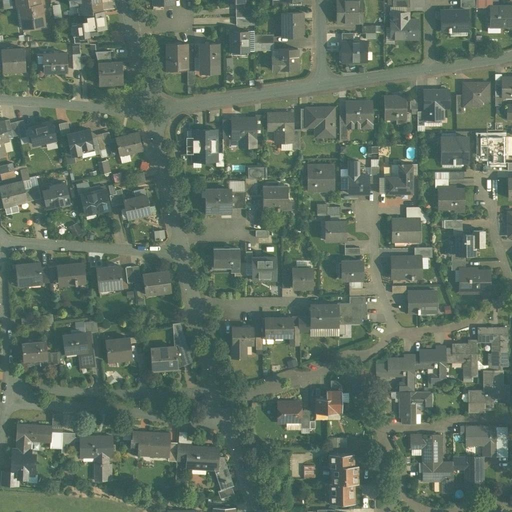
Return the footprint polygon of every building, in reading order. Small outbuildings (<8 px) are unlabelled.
[(68,0),(69,5),(78,4),(78,2),(81,1),(82,7),(83,7),(84,14),(85,13),(101,11),(99,0),(68,0)] [(360,0),(336,0),(337,19),(353,19),(353,22),(361,22),(360,0)] [(39,3),(17,7),(18,7),(23,6),(24,13),(26,27),(23,27),(23,28),(45,25),(41,3),(39,3)] [(511,4),(492,5),(490,5),(490,6),(490,25),(496,24),(496,27),(511,26),(511,4)] [(253,7),(235,7),(236,16),(253,16),(253,7)] [(467,10),(441,10),(441,30),(460,29),(460,27),(467,27),(467,10)] [(101,11),(85,13),(86,21),(77,22),(79,36),(89,35),(88,30),(106,27),(103,11),(101,11)] [(302,12),(282,12),(282,27),(284,27),(284,35),(282,35),(282,36),(302,36),(302,12)] [(416,19),(404,19),(403,12),(389,13),(390,28),(392,28),(393,38),(417,37),(416,19)] [(253,16),(236,16),(236,25),(254,24),(254,16),(253,16)] [(366,24),(366,37),(378,37),(378,29),(385,30),(385,24),(366,24)] [(248,50),(248,30),(230,31),(230,51),(248,50)] [(353,32),(341,33),(341,42),(353,42),(353,32)] [(274,33),(254,33),(254,42),(258,42),(260,42),(274,42),(274,33)] [(341,42),(341,61),(366,60),(366,41),(353,42),(341,42)] [(274,42),(260,42),(260,50),(274,50),(274,42)] [(186,43),(166,44),(167,68),(187,68),(186,43)] [(218,43),(200,43),(200,58),(200,73),(218,73),(218,43)] [(24,48),(1,49),(2,71),(3,71),(3,70),(11,70),(25,70),(24,48)] [(297,48),(279,49),(279,57),(281,57),(281,68),(279,68),(279,69),(298,69),(297,48)] [(110,50),(95,51),(95,52),(97,52),(99,81),(113,80),(113,83),(123,83),(121,61),(111,62),(110,50)] [(66,52),(43,53),(43,64),(44,72),(67,71),(66,52)] [(511,77),(501,78),(501,84),(501,95),(501,96),(511,95),(511,105),(507,106),(507,104),(507,107),(504,109),(504,114),(507,115),(507,119),(511,118),(511,77)] [(488,82),(462,83),(462,93),(462,106),(464,106),(474,106),(474,101),(489,101),(488,82)] [(448,88),(424,89),(424,110),(424,119),(425,119),(444,118),(444,108),(449,108),(448,88)] [(462,106),(462,93),(456,94),(456,113),(464,113),(464,106),(462,106)] [(406,95),(384,96),(384,119),(396,119),(396,124),(406,123),(406,95)] [(371,102),(348,102),(348,121),(362,121),(362,127),(371,127),(371,102)] [(334,107),(305,107),(305,108),(306,125),(321,125),(321,135),(334,135),(334,107)] [(293,113),(267,113),(267,129),(274,129),(275,142),(291,142),(293,142),(293,129),(293,113)] [(255,117),(231,117),(231,119),(232,138),(239,138),(240,146),(256,146),(255,117)] [(9,118),(4,120),(8,137),(12,136),(9,122),(10,122),(9,118)] [(23,119),(16,121),(19,135),(20,137),(27,136),(23,119)] [(231,119),(222,119),(222,138),(232,138),(231,119)] [(4,120),(0,120),(0,153),(5,152),(2,140),(8,139),(8,137),(4,120)] [(43,124),(28,127),(32,144),(47,141),(47,140),(55,138),(55,139),(56,139),(52,120),(42,122),(43,124)] [(10,122),(9,122),(12,136),(19,135),(16,121),(10,122)] [(67,121),(58,123),(61,135),(67,134),(70,133),(67,121)] [(347,123),(339,123),(339,140),(347,139),(347,123)] [(67,134),(72,154),(82,152),(83,157),(96,154),(90,129),(70,133),(67,134)] [(216,129),(192,129),(192,130),(192,137),(187,137),(186,137),(186,153),(192,153),(192,161),(216,160),(217,160),(216,153),(216,129)] [(300,129),(293,129),(293,142),(291,142),(292,148),(300,148),(300,129)] [(108,131),(102,133),(105,144),(111,143),(110,139),(108,131)] [(129,134),(115,137),(115,138),(110,139),(111,142),(116,141),(119,154),(120,154),(120,153),(128,151),(128,152),(142,149),(138,131),(129,133),(129,134)] [(102,133),(96,134),(99,149),(105,148),(105,144),(102,133)] [(502,163),(501,137),(477,137),(478,156),(490,156),(490,163),(502,163)] [(466,138),(440,138),(440,160),(451,160),(451,164),(453,164),(453,163),(466,163),(466,138)] [(105,148),(99,149),(101,157),(107,156),(105,148)] [(107,160),(101,161),(104,173),(110,171),(107,160)] [(358,160),(348,160),(348,174),(358,174),(358,160)] [(12,162),(0,164),(0,173),(14,170),(12,162)] [(397,176),(386,176),(386,193),(411,193),(411,164),(397,164),(397,176)] [(333,165),(307,165),(307,189),(315,189),(315,188),(334,188),(333,165)] [(27,167),(21,168),(23,180),(29,179),(27,167)] [(378,167),(371,167),(371,183),(379,183),(379,176),(378,167)] [(14,170),(0,173),(1,179),(15,176),(14,170)] [(114,172),(116,181),(123,179),(121,171),(114,172)] [(142,172),(133,174),(135,183),(144,181),(142,172)] [(348,174),(348,176),(348,188),(348,192),(368,192),(368,174),(358,174),(348,174)] [(257,177),(245,177),(245,189),(245,195),(257,195),(257,177)] [(23,180),(22,181),(24,188),(31,187),(29,179),(23,180)] [(448,179),(435,179),(435,188),(437,188),(437,187),(448,187),(448,179)] [(22,180),(0,185),(0,189),(4,205),(4,204),(17,201),(17,202),(26,200),(27,200),(24,188),(22,181),(22,180)] [(65,182),(49,186),(50,188),(42,190),(46,207),(62,203),(61,200),(68,199),(69,202),(69,201),(65,182)] [(38,185),(31,187),(34,199),(41,198),(38,185)] [(287,185),(262,185),(262,208),(276,207),(276,209),(278,209),(278,211),(290,211),(290,199),(288,199),(287,185)] [(31,187),(24,188),(27,200),(26,200),(27,201),(34,199),(31,187)] [(230,187),(210,188),(211,198),(206,198),(206,212),(231,211),(230,187)] [(448,187),(437,187),(437,188),(437,211),(463,211),(463,189),(454,189),(454,187),(448,187)] [(83,193),(80,194),(85,213),(110,208),(105,188),(99,189),(83,193)] [(121,188),(115,190),(115,193),(116,193),(118,204),(124,203),(123,199),(124,199),(121,188)] [(245,195),(245,189),(234,189),(235,206),(245,206),(245,195)] [(110,194),(109,195),(112,206),(118,204),(116,193),(115,193),(110,194)] [(124,199),(123,199),(124,203),(127,217),(150,212),(146,194),(124,199)] [(17,201),(4,204),(4,205),(6,212),(18,209),(17,202),(17,201)] [(342,214),(342,204),(331,204),(331,202),(319,201),(319,213),(342,214)] [(419,218),(391,218),(392,240),(419,240),(419,218)] [(462,220),(444,220),(444,228),(462,227),(462,220)] [(346,240),(346,221),(326,221),(325,221),(326,240),(346,240)] [(166,228),(156,229),(156,237),(166,236),(166,228)] [(475,234),(456,234),(456,254),(475,254),(475,234)] [(238,247),(213,248),(214,257),(215,257),(215,265),(214,265),(214,266),(231,266),(231,271),(234,271),(239,271),(239,262),(238,247)] [(432,247),(414,247),(414,256),(420,256),(421,257),(432,257),(432,247)] [(252,256),(251,256),(251,262),(252,276),(252,275),(266,275),(266,278),(276,278),(276,255),(252,256)] [(414,256),(391,256),(391,277),(411,277),(411,280),(413,280),(413,274),(421,274),(421,257),(420,256),(414,256)] [(362,278),(362,259),(342,260),(342,278),(362,278)] [(465,260),(451,260),(451,270),(459,269),(459,268),(465,268),(465,260)] [(40,262),(17,265),(19,284),(49,281),(49,279),(49,278),(42,279),(41,267),(40,262)] [(84,262),(57,265),(59,278),(59,282),(75,281),(75,284),(77,283),(77,282),(86,281),(84,262)] [(246,262),(239,262),(239,271),(234,271),(234,276),(246,275),(246,262)] [(57,265),(48,266),(49,278),(49,279),(59,278),(57,265)] [(120,265),(96,268),(98,289),(112,287),(112,288),(122,287),(120,265)] [(48,266),(41,267),(42,279),(49,278),(48,266)] [(132,267),(125,268),(127,283),(134,282),(133,277),(132,267)] [(311,268),(292,268),(292,287),(311,287),(311,268)] [(465,268),(459,268),(459,269),(462,269),(462,281),(459,281),(459,292),(475,292),(475,291),(489,290),(489,291),(490,291),(490,271),(471,271),(471,268),(465,268)] [(168,269),(142,273),(144,293),(147,293),(147,290),(160,288),(160,291),(171,289),(168,269)] [(290,269),(282,269),(282,287),(290,287),(290,269)] [(366,286),(351,287),(351,295),(366,295),(366,286)] [(436,291),(408,291),(408,312),(417,312),(417,314),(419,314),(419,308),(436,308),(436,291)] [(352,300),(352,302),(338,302),(338,304),(338,323),(362,323),(362,318),(367,318),(366,295),(351,295),(351,300),(352,300)] [(338,304),(310,304),(311,315),(310,323),(311,325),(338,325),(338,304)] [(39,315),(21,317),(22,325),(40,323),(39,315)] [(293,317),(293,336),(290,336),(290,344),(298,344),(298,329),(298,315),(291,315),(292,317),(293,317)] [(311,315),(298,315),(298,329),(311,329),(311,325),(310,323),(311,315)] [(292,317),(272,318),(273,336),(290,336),(293,336),(293,317),(292,317)] [(270,318),(262,318),(262,336),(271,336),(270,318)] [(96,320),(89,321),(90,332),(92,332),(98,331),(96,320)] [(191,361),(180,323),(172,324),(173,346),(176,346),(177,362),(191,361)] [(254,327),(232,327),(233,356),(246,356),(246,343),(254,343),(254,327)] [(506,327),(483,328),(483,341),(492,341),(492,353),(488,353),(488,369),(501,369),(501,366),(507,366),(506,327)] [(140,330),(133,331),(135,342),(142,342),(140,330)] [(85,331),(63,334),(65,350),(78,348),(79,358),(94,356),(92,332),(90,332),(85,332),(85,331)] [(130,337),(106,339),(108,356),(122,355),(122,358),(132,357),(130,337)] [(468,343),(452,343),(452,348),(452,347),(452,361),(463,361),(463,375),(477,375),(477,341),(477,339),(472,339),(472,343),(468,343)] [(45,340),(21,342),(22,359),(23,359),(33,358),(46,357),(47,357),(46,351),(45,340)] [(173,346),(150,347),(152,369),(178,367),(177,362),(176,346),(173,346)] [(439,350),(420,350),(420,355),(414,355),(414,367),(429,367),(429,365),(434,365),(434,374),(431,374),(431,383),(446,383),(446,361),(446,348),(446,346),(439,346),(439,350)] [(56,350),(46,351),(47,357),(46,357),(46,364),(58,363),(56,350)] [(408,358),(388,358),(388,364),(389,364),(389,375),(397,375),(397,372),(403,372),(403,382),(399,382),(400,391),(414,391),(414,367),(414,355),(414,354),(408,354),(408,358)] [(388,364),(376,364),(376,377),(389,377),(389,375),(389,364),(388,364)] [(488,369),(484,369),(484,390),(468,390),(468,391),(472,391),(472,401),(470,401),(468,403),(468,409),(470,411),(485,411),(485,409),(493,409),(493,402),(494,402),(496,401),(496,399),(500,399),(502,399),(502,384),(502,369),(501,369),(488,369)] [(336,380),(330,380),(330,390),(341,390),(341,385),(336,380)] [(509,384),(502,384),(502,399),(500,399),(500,402),(509,402),(509,384)] [(330,390),(326,390),(326,397),(315,397),(316,412),(342,412),(341,390),(330,390)] [(400,391),(395,391),(395,397),(399,397),(399,417),(401,417),(415,417),(416,417),(416,408),(413,408),(413,402),(423,402),(423,405),(432,405),(432,391),(400,391)] [(300,401),(277,402),(278,414),(276,415),(276,419),(279,422),(283,422),(284,421),(301,420),(300,409),(300,401)] [(309,409),(300,409),(301,420),(303,420),(310,420),(309,409)] [(52,425),(17,423),(15,439),(16,439),(16,449),(30,449),(26,449),(27,440),(39,441),(50,441),(50,447),(61,448),(61,444),(62,432),(51,431),(52,425)] [(495,426),(466,426),(466,444),(484,444),(484,455),(482,455),(482,456),(495,456),(495,449),(495,442),(495,435),(495,426)] [(506,426),(495,426),(495,435),(507,435),(506,426)] [(171,432),(147,430),(147,432),(133,431),(132,437),(131,437),(131,449),(138,449),(138,456),(140,456),(140,450),(152,451),(152,455),(168,455),(169,455),(170,441),(171,432)] [(75,432),(62,432),(61,444),(62,444),(62,443),(67,443),(74,444),(75,432)] [(441,434),(410,435),(411,448),(411,446),(423,445),(423,462),(441,462),(441,434)] [(112,436),(79,436),(80,456),(99,456),(99,464),(108,464),(108,456),(112,456),(112,436)] [(346,437),(336,437),(337,447),(347,446),(346,437)] [(39,441),(27,440),(26,449),(30,449),(39,449),(39,441)] [(177,441),(170,441),(169,455),(168,455),(168,460),(176,460),(177,441)] [(187,442),(177,441),(176,460),(186,460),(187,442)] [(219,448),(191,446),(191,442),(187,442),(186,460),(186,467),(215,468),(220,482),(219,483),(221,488),(233,484),(224,455),(219,455),(219,448)] [(30,450),(16,449),(13,449),(12,458),(14,458),(13,463),(12,463),(11,472),(11,473),(18,473),(33,474),(34,454),(30,454),(30,450)] [(291,453),(280,454),(281,476),(292,476),(291,453)] [(354,453),(328,453),(328,466),(331,466),(331,482),(329,482),(329,502),(354,502),(354,482),(358,482),(358,464),(354,464),(354,453)] [(482,456),(453,456),(453,461),(453,469),(453,467),(465,467),(465,488),(483,488),(482,456)] [(453,461),(422,462),(422,480),(442,480),(442,491),(440,491),(440,492),(453,492),(453,469),(453,461)] [(99,464),(93,464),(93,479),(111,479),(111,464),(99,464)] [(315,465),(304,465),(304,476),(315,476),(315,465)] [(18,473),(11,473),(11,472),(2,471),(2,483),(18,484),(18,473)]
